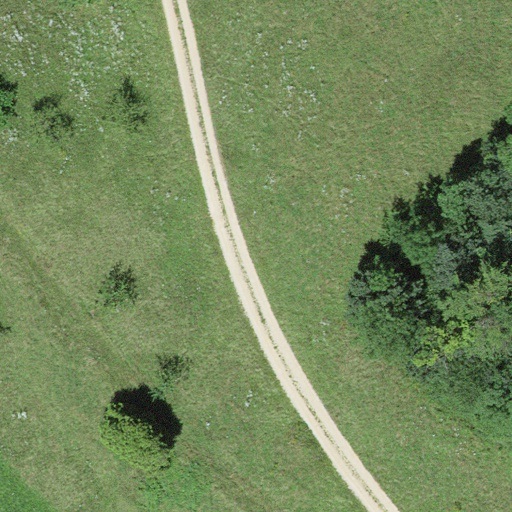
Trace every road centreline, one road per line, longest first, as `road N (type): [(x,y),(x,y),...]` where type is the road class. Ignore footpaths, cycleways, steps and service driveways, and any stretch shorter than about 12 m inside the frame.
road 1 (track): [(379,511),(306,406),(221,202),(166,0)]
road 2 (track): [(253,511),(153,424),(0,220)]
